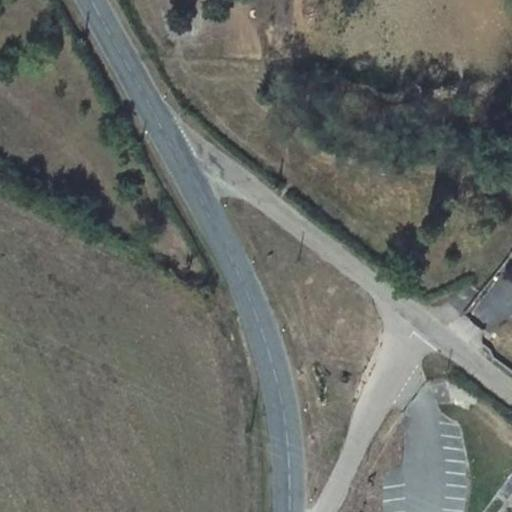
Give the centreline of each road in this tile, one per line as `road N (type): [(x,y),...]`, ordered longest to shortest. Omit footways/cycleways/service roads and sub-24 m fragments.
road 1 (tertiary): [(182,173),(274,404),(287,511)]
road 2 (unclassified): [(420,323),(226,178),(182,173)]
road 3 (unclassified): [(320,511),(420,323)]
road 4 (tertiary): [(86,0),(182,173)]
